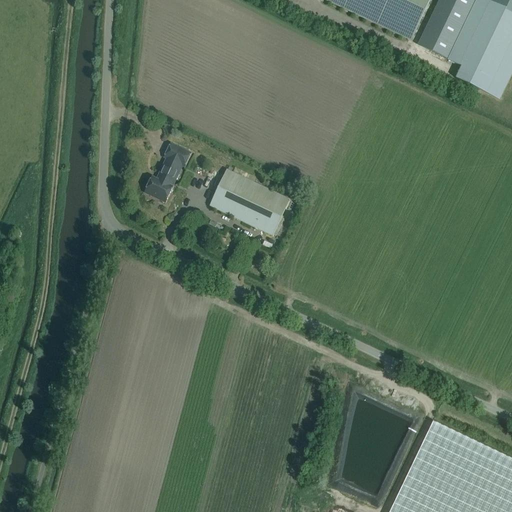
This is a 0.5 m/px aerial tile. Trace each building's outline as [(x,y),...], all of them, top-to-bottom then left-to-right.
[(323,0),(408,40),(427,0),(323,0)] [(440,0),(419,45),(448,59),(476,0),(440,0)] [(457,78),(500,99),(511,73),(511,0),(476,0),(448,59),(463,66),(457,78)] [(184,168),(191,154),(171,145),(164,159),(167,160),(159,176),(160,176),(157,181),(152,178),(145,194),(147,192),(155,195),(154,198),(165,204),(173,188),(170,187),(180,166),(184,168)] [(273,237),(290,201),(227,171),(210,207),(273,237)] [(511,511),(511,460),(433,423),(390,511),(511,511)]
